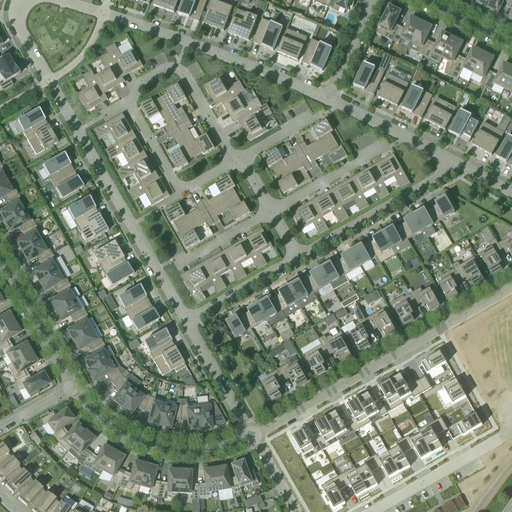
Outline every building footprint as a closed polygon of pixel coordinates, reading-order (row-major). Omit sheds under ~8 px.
[(174,14),(179,0),(155,0),(153,6),(174,14)] [(199,23),(207,0),(183,0),(178,15),(199,23)] [(224,32),(233,8),(212,0),(203,24),(224,32)] [(311,0),(311,1),(328,8),(331,0),(311,0)] [(331,0),(328,8),(337,12),(340,8),(347,11),(349,6),(352,7),(352,8),(353,8),(354,0),(331,0)] [(478,0),(477,4),(487,9),(491,0),(478,0)] [(491,0),(487,9),(497,14),(504,0),(506,0),(510,2),(509,4),(509,5),(511,0),(491,0)] [(266,4),(259,1),(256,8),(264,11),(266,4)] [(392,42),(400,27),(399,27),(398,29),(393,27),(400,12),(389,7),(383,19),(382,18),(381,17),(376,27),(385,31),(384,37),(392,42)] [(249,42),(258,18),(237,10),(228,33),(249,42)] [(404,32),(399,30),(400,27),(392,42),(393,42),(393,41),(399,44),(401,38),(411,43),(421,23),(411,18),(404,32)] [(283,28),(262,20),(252,43),(273,51),(283,28)] [(424,56),(431,42),(430,42),(429,45),(424,43),(431,28),(421,23),(411,43),(421,48),(418,54),(424,56)] [(298,62),(307,38),(287,30),(277,53),(298,62)] [(435,48),(430,45),(431,43),(431,42),(424,56),(430,59),(432,54),(442,59),(452,38),(442,33),(435,48)] [(452,78),(455,72),(462,58),(461,58),(460,60),(455,58),(462,43),(452,38),(442,59),(448,61),(444,74),(452,78)] [(332,49),(311,40),(301,63),(322,72),(332,49)] [(133,72),(143,67),(133,49),(121,56),(115,44),(105,50),(108,54),(120,74),(130,68),(133,72)] [(466,63),(461,61),(462,58),(455,72),(461,75),(463,69),(473,74),(483,54),(473,49),(466,63)] [(105,94),(114,89),(112,84),(123,78),(120,74),(108,54),(99,59),(106,70),(95,77),(105,94)] [(486,87),(493,73),(492,73),(491,76),(486,73),(493,59),(483,54),(473,74),(483,79),(480,84),(486,87)] [(0,73),(14,65),(8,55),(0,60),(0,73)] [(399,61),(392,57),(388,64),(395,68),(399,61)] [(364,63),(353,86),(374,96),(384,73),(364,63)] [(497,79),(492,76),(493,74),(493,73),(486,87),(491,90),(494,85),(504,89),(511,73),(511,68),(504,64),(497,79)] [(14,65),(0,73),(0,87),(3,92),(13,86),(10,80),(20,75),(14,65)] [(77,95),(87,112),(97,106),(95,102),(106,96),(105,94),(95,77),(92,71),(82,77),(89,88),(77,95)] [(423,74),(417,71),(412,81),(418,84),(423,74)] [(377,97),(398,107),(409,84),(388,75),(377,97)] [(228,88),(221,76),(204,86),(210,96),(214,94),(220,105),(222,104),(239,94),(245,91),(239,82),(228,88)] [(175,105),(186,99),(178,85),(167,91),(169,94),(161,98),(178,128),(189,121),(186,116),(181,118),(174,106),(175,105)] [(401,109),(421,119),(433,96),(413,86),(401,109)] [(262,107),(257,98),(246,105),(239,94),(222,104),(227,113),(232,111),(238,122),(243,119),(262,107)] [(153,103),(152,100),(141,106),(149,121),(160,115),(160,114),(161,114),(167,126),(163,129),(166,134),(178,128),(161,98),(153,103)] [(437,98),(425,121),(445,131),(452,117),(443,112),(448,104),(437,98)] [(272,114),(266,105),(262,107),(243,119),(248,129),(244,132),(250,142),(267,132),(260,120),(272,114)] [(17,123),(26,139),(48,127),(39,110),(17,123)] [(460,110),(449,133),(469,143),(480,121),(460,110)] [(118,117),(94,131),(99,140),(111,134),(117,145),(106,151),(106,152),(135,135),(129,125),(124,128),(118,117)] [(207,135),(196,141),(195,142),(188,130),(193,127),(189,121),(178,128),(195,158),(203,153),(204,155),(215,149),(213,146),(207,135)] [(327,121),(324,122),(312,129),(319,141),(307,147),(304,143),(299,146),(305,158),(335,141),(330,133),(333,132),(327,121)] [(484,123),(472,145),(492,156),(504,134),(484,123)] [(58,143),(48,127),(26,139),(36,156),(58,143)] [(166,134),(170,140),(174,138),(181,150),(180,150),(169,156),(177,170),(188,164),(187,162),(195,158),(178,128),(166,134)] [(106,152),(111,160),(122,154),(129,165),(117,172),(146,156),(141,146),(136,148),(130,138),(135,136),(135,135),(106,152)] [(511,137),(508,136),(496,158),(511,167),(511,137)] [(342,147),(339,149),(335,141),(305,158),(312,169),(318,166),(315,161),(327,154),(334,166),(348,158),(342,147)] [(299,146),(293,149),(293,150),(295,154),(283,161),(277,149),(263,157),(269,168),(271,167),(276,175),(305,158),(299,146)] [(42,167),(52,184),(74,171),(64,155),(42,167)] [(117,172),(122,181),(134,174),(140,185),(129,192),(158,176),(152,166),(148,169),(142,159),(146,156),(117,172)] [(306,172),(312,169),(305,158),(276,175),(280,183),(278,184),(284,195),(298,187),(291,175),(303,168),(306,172)] [(396,159),(385,165),(383,161),(373,167),(389,196),(390,195),(383,184),(394,178),(401,189),(410,184),(396,159)] [(373,167),(372,167),(375,171),(365,177),(362,173),(352,178),(369,207),(363,195),(374,189),(380,201),(389,196),(373,167)] [(83,188),(74,171),(52,184),(61,200),(83,188)] [(152,206),(169,196),(164,186),(159,189),(154,179),(158,176),(129,192),(134,201),(146,195),(152,206)] [(229,177),(215,185),(221,195),(209,202),(207,199),(201,202),(208,214),(237,197),(233,189),(235,187),(231,180),(229,177)] [(352,178),(352,179),(354,183),(344,189),(342,184),(332,190),(348,219),(349,219),(342,207),(353,201),(360,212),(369,207),(352,178)] [(11,192),(6,183),(0,186),(0,198),(4,196),(7,202),(5,203),(18,195),(15,190),(11,192)] [(332,190),(331,190),(334,195),(324,200),(322,196),(312,202),(328,230),(329,230),(322,219),(333,212),(340,224),(348,219),(332,190)] [(24,205),(18,195),(5,203),(7,202),(10,207),(0,212),(0,213),(5,222),(23,212),(20,207),(24,205)] [(250,214),(244,203),(242,204),(237,197),(208,214),(214,225),(220,222),(217,217),(230,210),(236,222),(250,214)] [(431,209),(439,222),(455,213),(446,197),(435,204),(436,206),(431,209)] [(99,215),(95,209),(89,198),(67,211),(73,222),(77,227),(99,215)] [(178,230),(208,214),(201,202),(195,205),(198,210),(186,217),(179,205),(165,213),(171,224),(174,223),(178,230)] [(301,207),(291,213),(301,231),(313,224),(319,235),(328,230),(312,202),(311,202),(314,206),(304,212),(301,207)] [(423,213),(422,211),(414,215),(423,231),(428,239),(436,234),(432,226),(439,222),(431,209),(423,213)] [(26,210),(23,212),(5,222),(3,223),(9,233),(21,226),(24,231),(22,233),(35,225),(33,222),(32,220),(26,210)] [(209,228),(214,225),(208,214),(178,230),(183,238),(180,240),(186,250),(200,242),(194,231),(206,224),(209,228)] [(99,215),(77,227),(81,234),(86,244),(108,231),(99,215)] [(400,226),(408,240),(423,231),(414,215),(404,221),(405,223),(400,226)] [(38,230),(35,225),(22,233),(24,232),(27,237),(17,243),(22,252),(40,243),(43,241),(38,231),(38,230)] [(383,233),(392,249),(395,256),(411,247),(408,240),(400,226),(394,229),(393,227),(392,228),(383,233)] [(487,240),(493,238),(489,227),(483,229),(487,240)] [(204,233),(207,239),(213,235),(210,230),(204,233)] [(272,247),(262,230),(252,235),(255,240),(245,246),(242,241),(258,270),(267,265),(261,253),(272,247)] [(368,244),(376,258),(392,249),(383,233),(382,233),(383,233),(372,239),(374,241),(368,244)] [(511,256),(511,241),(511,242),(509,238),(504,241),(504,240),(503,241),(498,244),(505,256),(510,253),(511,256)] [(492,248),(487,250),(478,256),(483,265),(485,264),(493,276),(502,271),(499,265),(501,263),(499,259),(505,256),(498,244),(495,240),(489,244),(492,248)] [(242,241),(232,247),(235,251),(225,257),(222,253),(238,282),(247,277),(240,265),(251,259),(258,270),(242,241)] [(124,258),(114,242),(92,254),(102,271),(124,258)] [(40,243),(22,252),(28,262),(38,256),(41,261),(39,262),(39,263),(52,255),(47,245),(43,247),(40,243)] [(376,258),(368,244),(363,247),(362,245),(352,251),(352,250),(351,251),(361,267),(376,258)] [(351,251),(344,256),(341,257),(342,259),(337,262),(345,276),(361,267),(351,251)] [(222,253),(212,259),(214,263),(204,269),(202,264),(201,264),(218,293),(227,288),(220,277),(231,270),(238,282),(222,253)] [(39,282),(60,270),(55,261),(55,260),(52,255),(39,263),(41,261),(44,266),(34,272),(39,282)] [(133,275),(124,258),(102,271),(111,287),(133,275)] [(484,281),(476,268),(479,267),(474,258),(460,266),(458,262),(452,266),(461,281),(466,278),(468,282),(471,281),(474,287),(484,281)] [(320,268),(330,285),(345,276),(337,262),(332,265),(331,263),(321,269),(320,268)] [(183,281),(197,305),(206,300),(200,288),(211,282),(217,294),(218,293),(201,264),(191,270),(194,275),(183,281)] [(432,277),(439,291),(440,291),(440,290),(442,289),(449,302),(458,296),(455,290),(457,288),(455,284),(461,281),(452,266),(432,277)] [(320,269),(310,275),(311,277),(306,280),(314,294),(330,285),(320,268),(320,269)] [(58,291),(55,292),(56,292),(69,284),(66,279),(65,279),(60,270),(39,282),(45,292),(55,286),(58,291)] [(318,300),(314,294),(306,280),(301,283),(299,281),(289,287),(289,286),(302,309),(318,300)] [(56,292),(58,291),(61,296),(51,302),(56,311),(73,301),(68,292),(72,290),(69,284),(56,292)] [(289,287),(281,291),(280,292),(279,293),(280,295),(275,298),(283,312),(286,318),(302,309),(289,286),(289,287)] [(149,303),(140,287),(118,299),(127,316),(149,303)] [(415,292),(413,293),(410,295),(416,306),(422,303),(424,307),(427,306),(430,312),(440,306),(430,289),(423,293),(420,289),(416,291),(415,291),(415,292)] [(364,291),(357,295),(360,299),(367,295),(364,291)] [(378,291),(372,294),(376,301),(382,298),(378,291)] [(416,306),(410,295),(407,296),(404,298),(403,296),(390,304),(393,309),(394,309),(404,327),(414,321),(411,315),(413,314),(411,310),(416,306)] [(258,304),(267,321),(283,312),(275,298),(269,301),(268,299),(267,299),(258,304)] [(72,315),(75,320),(72,322),(73,322),(86,314),(83,309),(82,309),(77,299),(73,301),(56,311),(54,312),(60,322),(72,315)] [(159,320),(149,303),(127,316),(137,333),(159,320)] [(251,330),(267,321),(258,304),(257,304),(258,305),(247,311),(249,313),(243,316),(251,330)] [(354,312),(360,322),(359,323),(355,326),(357,330),(350,334),(360,352),(370,346),(367,340),(369,339),(367,335),(372,332),(366,320),(359,309),(354,312)] [(366,320),(372,332),(378,328),(380,333),(383,331),(386,337),(396,332),(383,310),(372,316),(371,316),(371,317),(366,320)] [(0,331),(14,323),(9,313),(0,318),(0,331)] [(68,332),(73,341),(91,331),(85,322),(89,319),(86,314),(73,322),(75,321),(78,326),(68,332)] [(251,330),(243,316),(238,319),(237,317),(226,323),(235,339),(251,330)] [(110,322),(105,325),(108,331),(114,328),(110,322)] [(0,351),(11,345),(8,346),(6,342),(6,341),(20,333),(14,323),(0,331),(0,351)] [(89,345),(92,350),(89,351),(89,352),(103,344),(100,338),(96,341),(91,331),(73,341),(79,351),(89,345)] [(175,348),(165,331),(143,344),(153,360),(175,348)] [(352,357),(344,344),(347,343),(341,333),(332,338),(331,336),(326,339),(324,336),(318,340),(328,357),(334,354),(336,358),(338,356),(342,362),(352,357)] [(328,357),(318,340),(321,345),(316,348),(315,348),(315,349),(304,355),(316,377),(326,371),(323,365),(325,364),(323,360),(328,357)] [(287,350),(292,347),(289,342),(284,345),(287,350)] [(11,345),(0,351),(0,356),(1,358),(6,355),(12,364),(32,353),(26,343),(12,352),(11,351),(8,347),(11,345)] [(92,350),(95,355),(85,361),(90,371),(108,361),(102,351),(106,349),(103,344),(89,352),(90,352),(92,350)] [(184,364),(175,348),(153,360),(162,377),(174,370),(176,373),(186,367),(184,364)] [(32,353),(12,364),(7,367),(13,376),(12,377),(15,382),(14,383),(28,375),(25,376),(23,372),(23,371),(37,363),(32,353)] [(440,353),(421,364),(422,365),(427,374),(446,363),(440,353)] [(284,367),(277,370),(284,382),(290,379),(292,383),(294,382),(298,388),(308,382),(297,364),(299,363),(296,357),(287,362),(288,364),(284,367)] [(108,361),(90,371),(88,372),(93,382),(106,375),(112,384),(122,377),(121,376),(121,375),(117,368),(113,370),(108,361)] [(284,382),(277,370),(267,376),(269,380),(262,385),(272,402),(282,397),(278,391),(281,389),(279,385),(284,382)] [(125,371),(121,375),(121,376),(122,377),(112,384),(115,388),(120,391),(113,401),(121,407),(136,388),(127,382),(128,381),(125,379),(128,374),(125,371)] [(28,375),(14,383),(19,392),(25,390),(30,398),(39,393),(39,392),(38,392),(37,391),(49,384),(43,373),(29,382),(29,381),(28,381),(26,377),(29,375),(28,375)] [(400,375),(390,381),(403,405),(404,404),(403,402),(412,397),(413,399),(420,395),(413,384),(407,388),(400,375)] [(425,378),(419,381),(425,392),(431,389),(425,378)] [(390,381),(380,387),(387,399),(381,403),(387,414),(403,405),(390,381)] [(419,381),(413,384),(420,395),(425,392),(419,381)] [(456,381),(443,388),(453,405),(466,397),(456,381)] [(138,405),(144,409),(142,412),(143,412),(150,398),(145,394),(145,395),(136,388),(121,407),(120,409),(129,416),(138,405)] [(368,394),(358,400),(371,423),(369,419),(379,414),(381,417),(387,414),(381,403),(375,406),(368,394)] [(148,425),(159,428),(159,426),(164,406),(154,403),(155,399),(150,398),(143,412),(144,409),(151,411),(148,425)] [(358,400),(347,406),(354,418),(349,421),(355,432),(371,423),(358,400)] [(13,410),(18,407),(14,401),(10,404),(13,410)] [(208,404),(197,405),(198,409),(200,429),(200,431),(211,430),(211,424),(214,424),(214,426),(215,426),(215,425),(223,424),(223,425),(224,425),(226,424),(214,402),(208,403),(208,404)] [(170,429),(173,417),(180,419),(180,422),(181,406),(177,405),(176,405),(175,409),(164,406),(159,426),(170,429)] [(192,410),(191,405),(181,406),(180,422),(180,419),(188,418),(189,430),(200,429),(197,409),(192,410)] [(47,425),(54,434),(60,430),(73,420),(66,410),(55,418),(52,414),(40,421),(43,427),(47,425)] [(336,412),(325,418),(339,441),(338,439),(348,434),(349,436),(355,432),(349,421),(343,424),(336,412)] [(476,415),(455,427),(460,436),(462,435),(463,437),(482,426),(476,415)] [(325,418),(315,424),(322,436),(316,440),(323,451),(339,441),(325,418)] [(441,418),(435,422),(441,433),(447,430),(441,418)] [(435,422),(419,431),(432,454),(442,449),(435,436),(441,433),(435,422)] [(56,443),(67,453),(86,432),(77,424),(66,436),(60,430),(54,434),(50,437),(55,444),(56,443)] [(303,431),(293,437),(306,460),(323,451),(316,440),(310,443),(303,431)] [(409,437),(402,440),(409,452),(415,448),(422,460),(432,454),(419,431),(418,431),(419,433),(410,439),(409,437)] [(82,467),(91,454),(89,456),(83,452),(94,440),(86,432),(67,453),(78,462),(77,463),(82,467)] [(37,447),(42,444),(34,433),(29,437),(37,447)] [(30,441),(25,434),(21,437),(25,444),(30,441)] [(399,448),(389,454),(400,473),(410,467),(403,455),(409,452),(402,440),(396,444),(399,448)] [(0,445),(0,466),(11,458),(8,454),(9,453),(2,444),(0,445)] [(88,469),(100,476),(103,472),(114,452),(104,446),(96,461),(90,456),(92,454),(91,454),(82,467),(87,470),(88,469)] [(118,487),(124,472),(123,475),(116,472),(124,457),(114,452),(103,472),(112,477),(109,483),(112,484),(118,487)] [(377,455),(370,459),(377,470),(382,467),(389,479),(400,473),(389,454),(379,459),(377,455)] [(7,476),(11,480),(22,471),(18,467),(19,466),(12,457),(11,458),(0,466),(0,480),(0,481),(7,476)] [(355,468),(354,468),(367,491),(378,485),(371,473),(377,470),(370,459),(364,462),(366,466),(357,472),(355,468)] [(253,488),(259,485),(252,472),(247,473),(243,461),(231,466),(236,480),(239,488),(251,484),(253,488)] [(130,478),(123,475),(124,472),(118,487),(124,489),(130,491),(133,485),(139,487),(146,465),(135,462),(130,478)] [(157,498),(160,483),(159,485),(152,484),(156,468),(146,465),(139,487),(152,491),(151,497),(157,498)] [(239,488),(236,480),(228,483),(225,467),(214,469),(218,492),(231,489),(233,495),(241,492),(239,488)] [(354,468),(338,478),(344,489),(350,485),(357,497),(367,491),(354,468)] [(205,487),(198,488),(198,485),(198,501),(205,500),(211,499),(212,493),(218,492),(214,469),(203,471),(205,487)] [(20,488),(24,493),(33,483),(30,479),(31,478),(23,470),(22,471),(11,480),(5,486),(13,495),(20,488)] [(167,487),(160,486),(160,483),(157,498),(164,499),(165,493),(178,494),(180,471),(168,470),(167,487)] [(198,501),(198,485),(197,485),(197,488),(190,488),(191,472),(180,471),(178,494),(192,495),(192,501),(198,501)] [(338,478),(321,487),(335,510),(345,504),(339,492),(344,489),(338,478)] [(72,483),(69,480),(64,485),(68,488),(72,483)] [(33,500),(37,505),(46,494),(42,490),(43,490),(34,482),(33,483),(24,493),(18,499),(26,507),(33,500)] [(112,496),(106,492),(103,497),(109,500),(112,496)] [(46,511),(47,511),(53,511),(59,504),(55,501),(56,500),(47,493),(46,494),(37,505),(32,511),(46,511)] [(259,496),(244,502),(247,508),(262,503),(259,496)] [(455,500),(457,503),(459,507),(461,510),(466,507),(464,504),(462,500),(460,497),(455,500)] [(126,500),(124,506),(132,509),(134,502),(126,500)] [(447,505),(441,508),(443,511),(457,511),(458,511),(456,508),(454,505),(452,502),(447,505)] [(72,511),(69,510),(70,509),(60,503),(59,504),(53,511),(72,511)]
